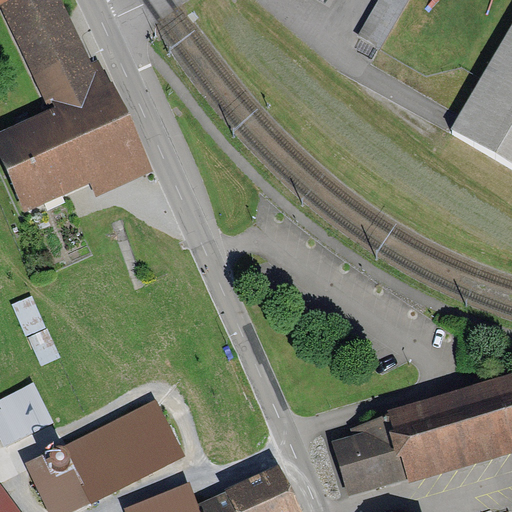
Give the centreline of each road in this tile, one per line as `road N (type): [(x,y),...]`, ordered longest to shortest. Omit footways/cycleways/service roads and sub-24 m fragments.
road 1 (tertiary): [(102,24),(318,511)]
road 2 (unknown): [(285,0),(370,78),(451,134)]
